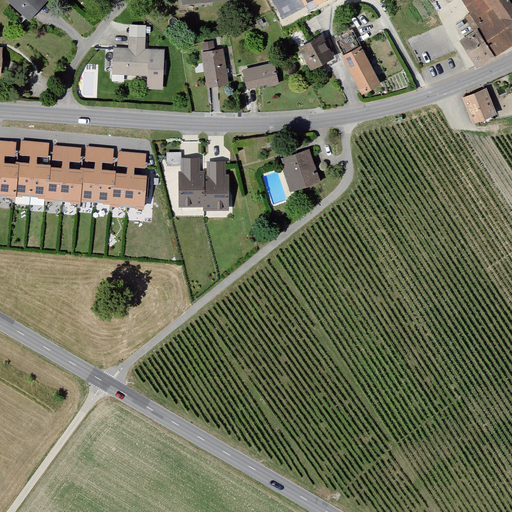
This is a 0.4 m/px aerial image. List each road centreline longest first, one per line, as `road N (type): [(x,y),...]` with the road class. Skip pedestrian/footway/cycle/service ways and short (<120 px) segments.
road 1 (track): [(10,511),(104,382),(345,184),(343,117)]
road 2 (tertiary): [(511,62),(425,98),(343,117),(269,123),(66,114)]
road 3 (tertiary): [(326,511),(0,320)]
road 4 (residential): [(126,0),(74,61),(66,114)]
